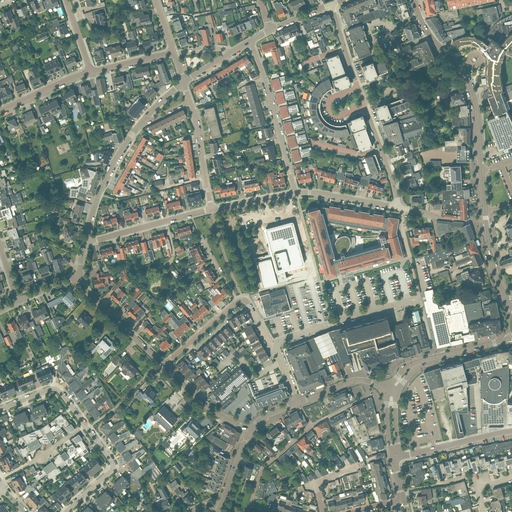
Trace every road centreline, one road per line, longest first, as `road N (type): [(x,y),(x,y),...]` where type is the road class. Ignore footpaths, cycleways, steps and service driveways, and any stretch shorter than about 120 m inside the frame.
road 1 (residential): [(399,207),(330,4)]
road 2 (unclassified): [(250,504),(262,467),(310,426),(366,395),(363,379)]
road 3 (residential): [(481,172),(468,84),(419,17)]
road 4 (residential): [(295,193),(251,40)]
road 5 (residential): [(272,345),(419,299)]
road 6 (residential): [(511,307),(493,268),(481,172)]
road 7 (residential): [(86,241),(102,185),(142,120)]
road 8 (residential): [(86,241),(211,209)]
road 9 (residential): [(163,365),(79,276)]
road 10 (unclassified): [(511,431),(394,458)]
